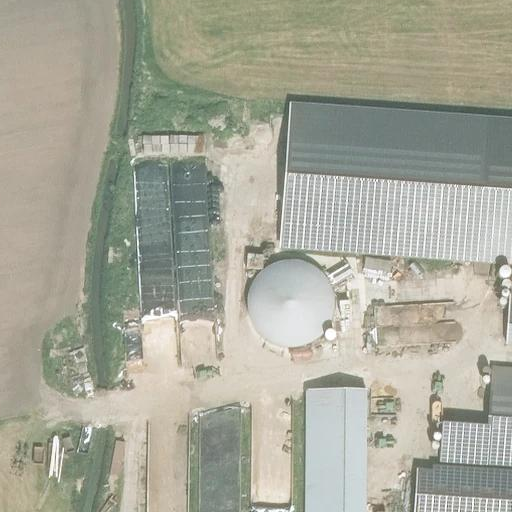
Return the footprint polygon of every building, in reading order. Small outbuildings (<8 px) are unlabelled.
[(511,0),(304,0),(298,81),(511,96),(511,0)] [(511,123),(289,108),(279,247),(511,263),(511,123)] [(331,286),(352,274),(347,266),(326,278),(331,286)] [(511,369),(491,368),(487,427),(441,424),(438,465),(511,470),(511,369)] [(365,511),(366,391),(305,391),(304,511),(365,511)] [(412,511),(511,511),(511,470),(438,465),(438,468),(430,468),(430,472),(415,471),(412,511)] [(190,511),(191,499),(150,498),(149,511),(190,511)]
